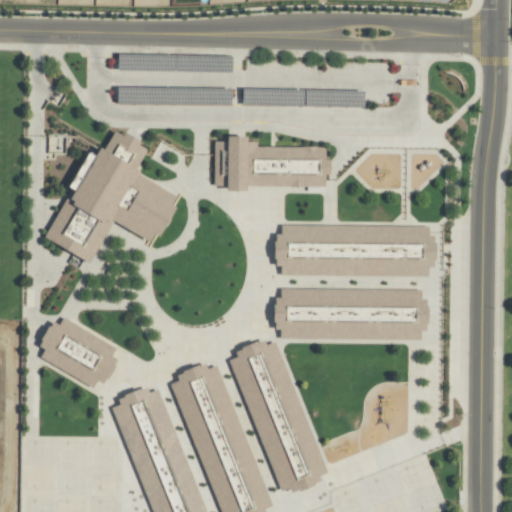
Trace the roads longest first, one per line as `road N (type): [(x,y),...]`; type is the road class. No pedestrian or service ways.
road 1 (tertiary): [(478,511),(480,213),(493,0)]
road 2 (tertiary): [(0,25),(290,32)]
road 3 (tertiary): [(441,33),(393,18),(324,18),(290,32)]
road 4 (tertiary): [(290,32),(323,42),(394,43),(441,33)]
